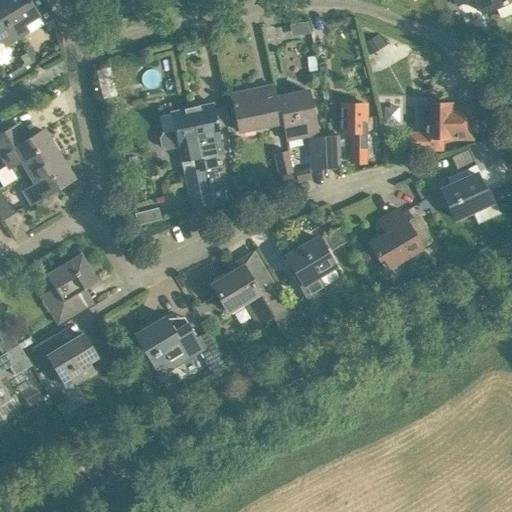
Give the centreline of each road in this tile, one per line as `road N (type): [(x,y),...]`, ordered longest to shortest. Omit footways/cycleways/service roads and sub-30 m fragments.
road 1 (unclassified): [(42,511),(176,431),(511,274)]
road 2 (residential): [(76,53),(225,14),(323,1),(488,48)]
road 3 (residential): [(96,210),(138,283),(284,209),(409,165)]
road 4 (residential): [(96,210),(98,162),(76,53)]
